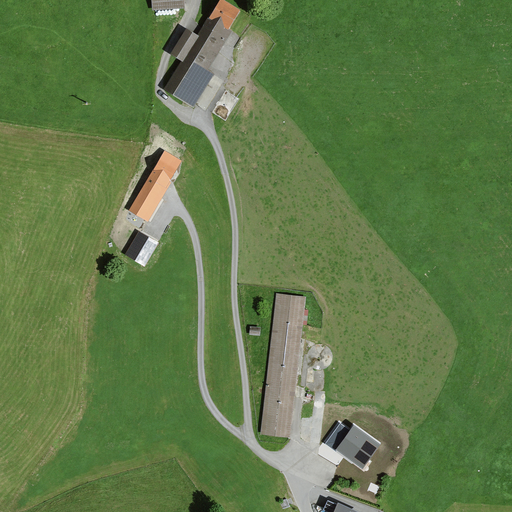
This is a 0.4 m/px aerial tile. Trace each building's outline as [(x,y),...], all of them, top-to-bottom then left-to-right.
[(149,0),(150,12),(182,10),(181,0),(149,0)] [(237,10),(219,0),(215,0),(162,91),(193,109),(213,75),(206,71),(229,33),(225,31),(237,10)] [(128,212),(146,222),(180,163),(163,153),(128,212)] [(123,257),(142,268),(156,245),(137,233),(123,257)] [(261,437),(290,440),(305,299),(277,296),(261,437)] [(351,426),(333,450),(360,470),(378,446),(351,426)]
